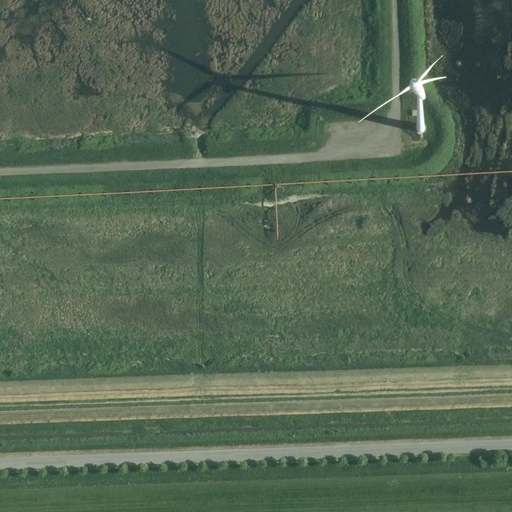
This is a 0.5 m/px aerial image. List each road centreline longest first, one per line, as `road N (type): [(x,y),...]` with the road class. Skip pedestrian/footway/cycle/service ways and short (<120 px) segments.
road 1 (track): [(0,172),(393,156),(390,0)]
road 2 (unclassified): [(511,446),(0,465)]
